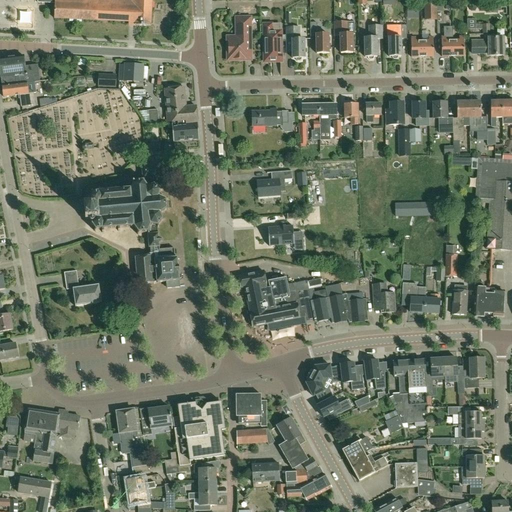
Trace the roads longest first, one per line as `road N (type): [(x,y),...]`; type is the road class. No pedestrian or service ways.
road 1 (residential): [(511,75),(204,87)]
road 2 (secondary): [(232,377),(204,87)]
road 3 (tertiary): [(0,129),(49,379)]
road 4 (secondary): [(280,364),(359,343),(499,336)]
road 5 (tertiary): [(201,57),(0,47)]
road 6 (secondary): [(358,511),(280,364)]
road 7 (tertiary): [(95,400),(232,377)]
road 8 (residential): [(232,377),(230,511)]
road 9 (residential): [(511,468),(499,336)]
